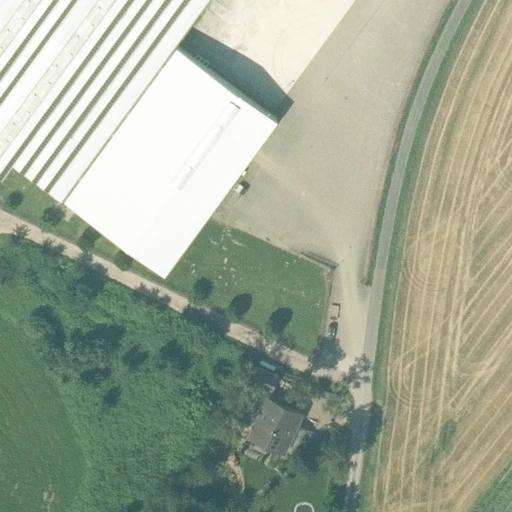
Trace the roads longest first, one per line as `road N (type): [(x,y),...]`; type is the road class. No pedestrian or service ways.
road 1 (track): [(471,0),(430,85),(401,191),(358,511)]
road 2 (track): [(375,390),(0,219)]
